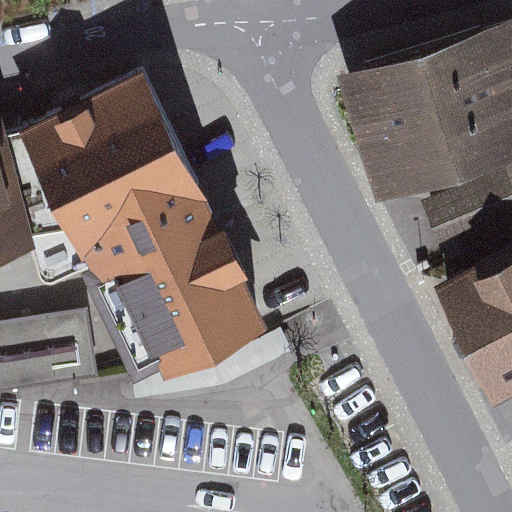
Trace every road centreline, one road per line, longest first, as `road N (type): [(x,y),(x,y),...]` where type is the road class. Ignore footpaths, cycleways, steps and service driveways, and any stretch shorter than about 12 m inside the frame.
road 1 (residential): [(500,511),(247,20)]
road 2 (residential): [(247,20),(0,64)]
